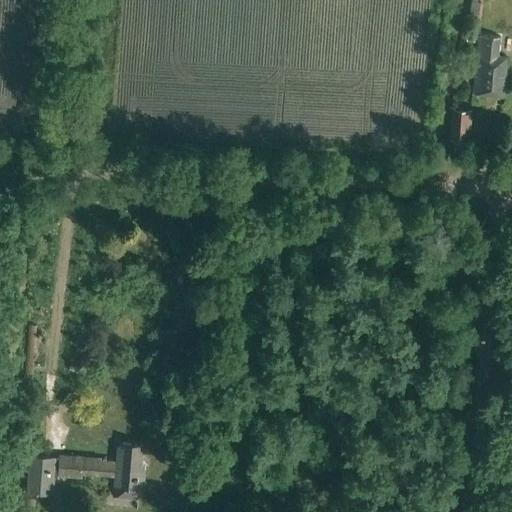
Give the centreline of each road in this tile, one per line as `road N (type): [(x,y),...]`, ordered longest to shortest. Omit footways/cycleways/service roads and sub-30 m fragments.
road 1 (track): [(511,189),(0,169)]
road 2 (track): [(493,188),(465,511)]
